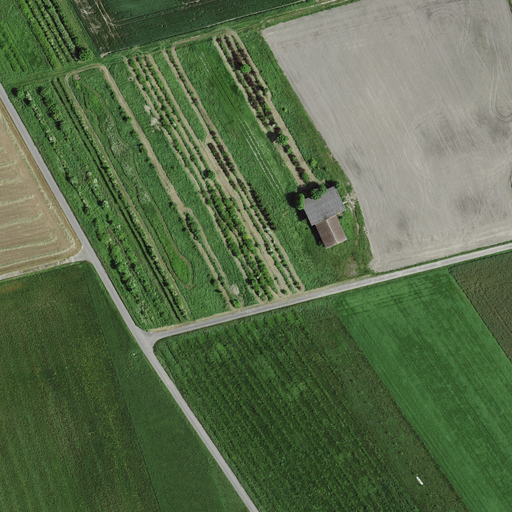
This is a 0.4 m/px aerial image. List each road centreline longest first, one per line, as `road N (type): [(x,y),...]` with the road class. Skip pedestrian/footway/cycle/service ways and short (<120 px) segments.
road 1 (unclassified): [(255,511),(141,339),(0,89)]
road 2 (track): [(141,339),(511,245)]
